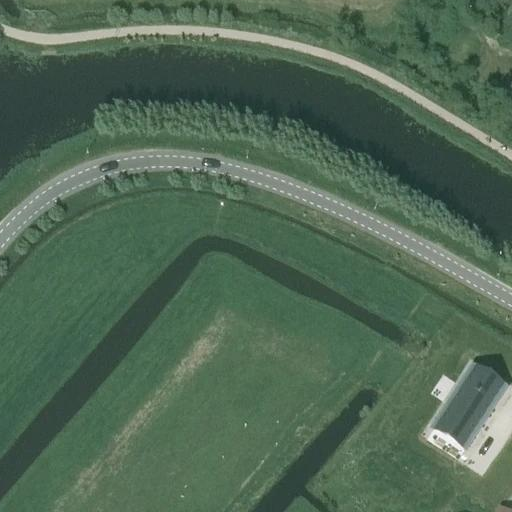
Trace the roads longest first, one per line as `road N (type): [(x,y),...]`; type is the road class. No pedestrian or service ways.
road 1 (tertiary): [(511,300),(305,196),(182,161),(125,162),(73,180),(0,242)]
road 2 (unclassified): [(511,157),(359,68),(308,51),(205,34),(45,41),(0,29)]
